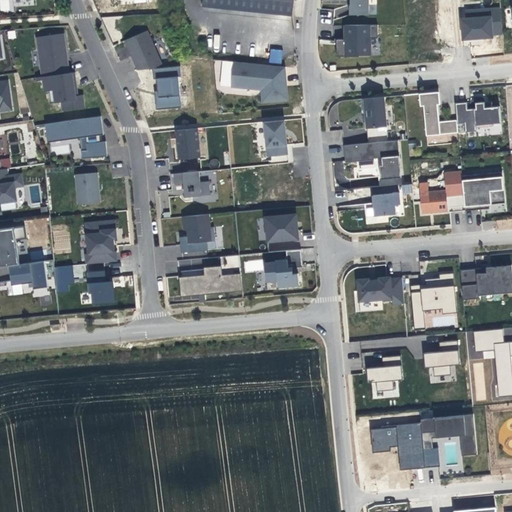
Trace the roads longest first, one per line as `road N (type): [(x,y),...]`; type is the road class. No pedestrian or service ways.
road 1 (residential): [(73,0),(134,134),(154,329)]
road 2 (residential): [(511,69),(312,88)]
road 3 (residential): [(511,235),(328,250)]
road 4 (residential): [(329,315),(349,495)]
road 5 (residential): [(329,315),(154,329)]
road 6 (residential): [(511,479),(349,495)]
road 7 (residential): [(312,88),(328,250)]
road 8 (residential): [(154,329),(0,346)]
